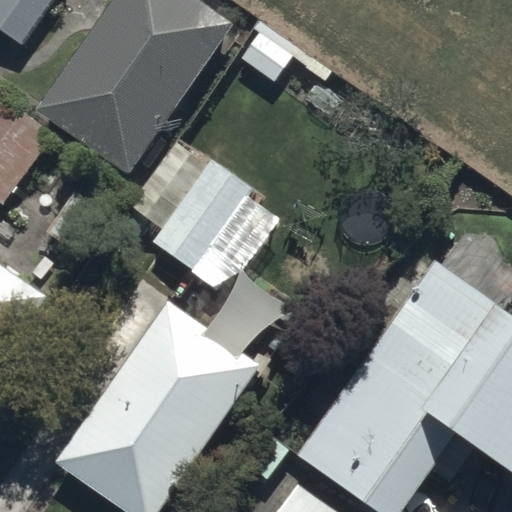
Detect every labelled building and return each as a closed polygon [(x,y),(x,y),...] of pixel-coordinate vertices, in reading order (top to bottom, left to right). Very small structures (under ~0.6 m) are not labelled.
[(58,0),(0,0),(0,36),(22,52),(58,0)] [(223,29),(181,0),(127,0),(44,118),(122,173),(223,29)] [(59,142),(0,101),(0,211),(7,216),(59,142)] [(264,244),(237,224),(255,198),(210,168),(152,253),(197,283),(220,249),(246,268),(264,244)] [(144,206),(111,181),(91,207),(79,197),(46,240),(90,275),(144,206)] [(0,378),(49,308),(0,273),(0,378)] [(511,326),(441,278),(309,470),(370,511),(420,511),(459,456),(511,485),(511,326)] [(171,511),(266,374),(178,310),(69,461),(141,511),(171,511)] [(319,511),(294,497),(282,511),(319,511)]
